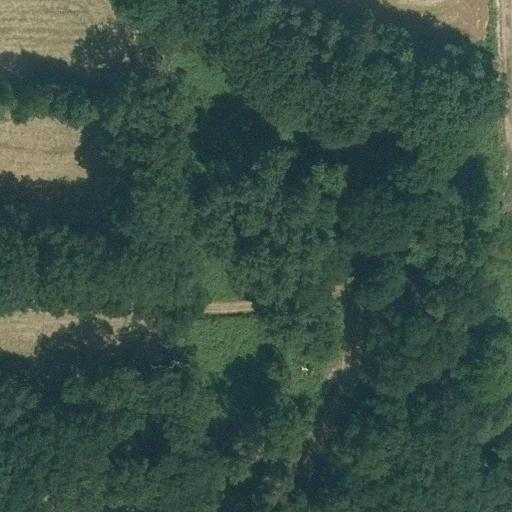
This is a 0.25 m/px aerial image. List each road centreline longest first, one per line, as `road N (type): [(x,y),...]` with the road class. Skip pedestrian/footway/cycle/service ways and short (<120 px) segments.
road 1 (track): [(511,192),(491,214),(392,242),(372,265),(352,305),(343,369),(291,511)]
road 2 (track): [(392,242),(331,186),(207,96),(156,85)]
road 3 (track): [(362,286),(178,320)]
road 4 (track): [(507,0),(511,120)]
